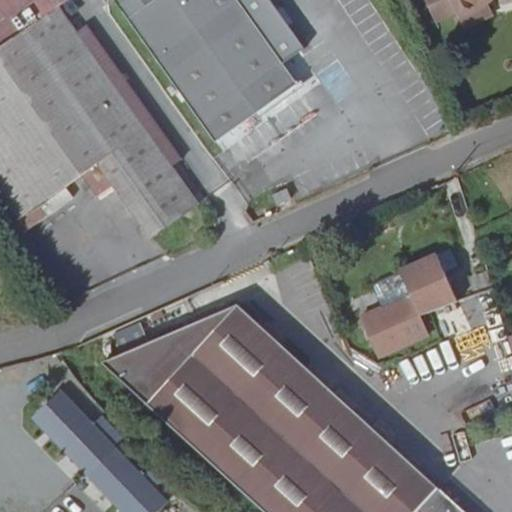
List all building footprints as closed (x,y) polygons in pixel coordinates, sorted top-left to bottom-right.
[(36,0),(26,7),(35,22),(59,5),(55,0),(36,0)] [(126,0),(120,4),(130,18),(150,3),(148,0),(126,0)] [(156,0),(130,18),(219,143),(232,160),(330,89),(303,51),(307,48),(272,0),(156,0)] [(448,0),(466,32),(493,17),(486,4),(493,0),(448,0)] [(17,35),(2,46),(0,47),(0,193),(20,221),(83,177),(100,166),(149,131),(59,5),(35,22),(17,35)] [(8,20),(17,35),(35,22),(26,7),(8,20)] [(115,188),(151,238),(200,202),(149,131),(100,166),(83,177),(99,199),(115,188)] [(286,185),(270,192),(276,203),(292,195),(286,185)] [(465,242),(474,273),(489,267),(480,237),(465,242)] [(364,323),(383,363),(434,339),(424,318),(461,302),(440,255),(403,272),(404,274),(415,297),(387,311),(364,323)] [(474,273),(481,297),(496,292),(492,277),(489,267),(474,273)] [(376,287),(387,311),(415,297),(404,274),(376,287)] [(482,300),(511,392),(511,391),(511,343),(497,295),(482,300)] [(474,511),(246,308),(110,368),(269,511),(474,511)] [(102,413),(93,421),(62,386),(31,415),(121,511),(156,511),(169,500),(116,443),(124,437),(102,413)]
